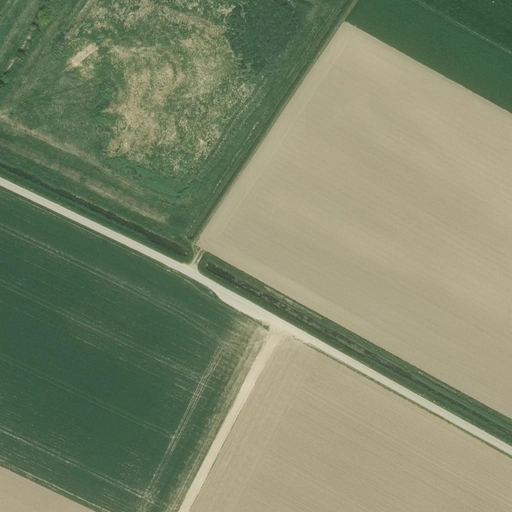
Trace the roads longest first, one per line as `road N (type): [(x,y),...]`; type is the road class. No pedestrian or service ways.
road 1 (unclassified): [(0,180),(198,274),(511,449)]
road 2 (track): [(280,323),(183,511)]
